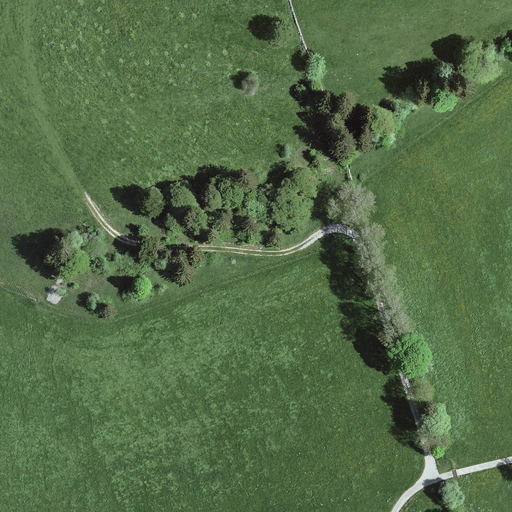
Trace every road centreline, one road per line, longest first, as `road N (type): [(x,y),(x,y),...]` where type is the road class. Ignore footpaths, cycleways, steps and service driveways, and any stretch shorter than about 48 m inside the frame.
road 1 (track): [(80,192),(113,233),(158,247),(284,253),(323,231),(354,235),(434,479)]
road 2 (track): [(394,511),(434,479),(511,459)]
